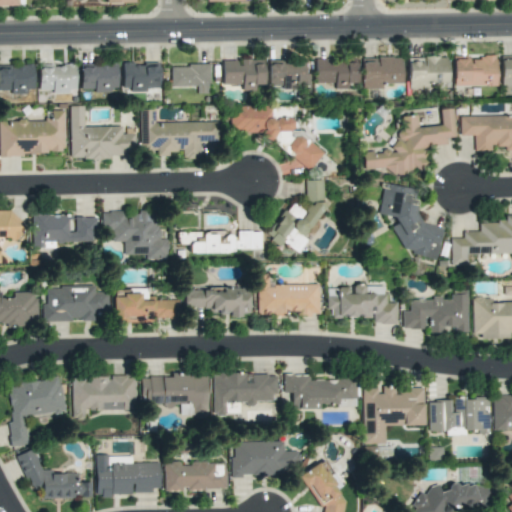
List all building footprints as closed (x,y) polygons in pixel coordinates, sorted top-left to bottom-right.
[(452,59),(452,86),(496,85),(495,55),(479,56),(479,59),(452,59)] [(511,55),(499,56),(500,87),(511,86),(511,55)] [(361,89),(381,88),(381,84),(401,83),(401,57),(376,57),(376,58),(360,59),(361,89)] [(406,57),(407,86),(448,85),(447,57),(406,57)] [(313,59),(314,83),(333,83),(333,89),(346,89),(346,83),(355,83),(355,58),(313,59)] [(262,85),(263,60),(238,59),(238,60),(221,60),(221,85),(240,85),(240,90),(254,90),(254,85),(262,85)] [(267,62),(267,85),(280,86),(280,89),(307,90),(308,63),(267,62)] [(0,92),(23,93),(23,89),(32,90),(32,65),(0,63),(0,92)] [(79,89),(92,89),(92,92),(109,93),(109,87),(116,87),(116,64),(79,63),(79,89)] [(158,63),(120,63),(121,92),(145,92),(145,88),(159,88),(158,63)] [(37,92),(74,92),(74,64),(37,64),(37,92)] [(169,86),(195,86),(195,93),(208,94),(208,65),(169,65),(169,86)] [(228,132),(257,133),(267,142),(274,135),(273,147),(281,148),(306,171),(322,153),(298,130),(291,130),(292,121),(289,118),(280,118),(269,118),(269,109),(266,106),(228,105),(228,132)] [(82,127),(82,106),(67,106),(68,158),(132,157),(132,133),(120,134),(120,126),(82,127)] [(361,152),(363,171),(390,168),(391,174),(426,171),(424,146),(445,144),(445,137),(453,136),(451,108),(438,109),(439,125),(417,127),(416,115),(399,116),(401,131),(395,131),(396,142),(389,143),(389,150),(361,152)] [(0,154),(62,154),(62,110),(49,110),(49,119),(0,120),(0,154)] [(217,122),(154,122),(154,110),(138,110),(138,152),(155,152),(155,155),(168,155),(168,151),(181,151),(181,159),(199,158),(199,150),(217,150),(217,122)] [(511,115),(458,116),(458,136),(472,135),(472,151),(490,151),(490,148),(511,148),(511,115)] [(434,259),(441,228),(415,222),(419,208),(412,206),(416,190),(383,182),(375,214),(397,219),(390,249),(434,259)] [(0,243),(2,244),(2,239),(19,239),(18,211),(0,211),(0,243)] [(100,212),(100,231),(109,231),(110,242),(121,241),(121,254),(144,254),(144,259),(166,259),(166,239),(157,239),(157,213),(123,213),(123,212),(100,212)] [(511,214),(503,215),(503,222),(477,222),(478,231),(461,231),(461,238),(448,238),(448,266),(466,266),(466,254),(511,253),(511,214)] [(30,247),(53,248),(53,244),(94,244),(94,216),(31,215),(30,247)] [(259,251),(258,231),(233,232),(181,233),(181,243),(187,243),(187,252),(259,251)] [(317,315),(317,284),(268,284),(268,275),(256,275),(256,315),(317,315)] [(40,322),(92,321),(92,315),(107,315),(106,291),(92,292),(92,286),(44,287),(44,304),(40,304),(40,322)] [(394,324),(394,303),(383,302),(383,286),(351,286),(351,288),(325,288),(325,309),(330,309),(330,317),(372,318),(371,323),(394,324)] [(182,289),(183,311),(228,310),(228,317),(240,317),(240,313),(249,313),(248,287),(182,289)] [(178,320),(177,300),(145,300),(145,289),(112,290),(112,321),(178,320)] [(466,332),(465,291),(449,291),(449,299),(440,300),(440,298),(407,299),(407,311),(400,311),(401,329),(425,328),(425,333),(442,332),(442,327),(452,326),(452,333),(466,332)] [(35,327),(35,292),(11,292),(11,298),(0,297),(0,323),(4,324),(4,326),(35,327)] [(511,339),(511,301),(489,301),(489,297),(470,297),(470,334),(479,334),(479,337),(511,337),(511,340),(511,339)] [(206,373),(169,373),(169,376),(139,376),(139,404),(178,404),(178,416),(206,416),(206,373)] [(211,373),(211,415),(237,415),(237,404),(252,404),(252,401),(273,401),(273,373),(211,373)] [(290,409),(318,409),(318,406),(354,406),(354,379),(307,379),(307,374),(281,374),(281,392),(289,392),(290,409)] [(133,410),(133,376),(69,377),(70,418),(85,418),(84,410),(133,410)] [(26,445),(22,417),(62,412),(58,377),(5,383),(10,421),(5,422),(9,447),(26,445)] [(383,425),(422,425),(422,388),(378,387),(378,388),(360,388),(360,444),(383,444),(383,425)] [(511,395),(490,396),(491,431),(511,431),(511,395)] [(488,398),(452,399),(452,412),(448,412),(448,400),(426,400),(427,431),(445,431),(445,433),(476,433),(488,433),(488,398)] [(230,441),(230,475),(296,475),(296,451),(281,451),(281,441),(230,441)] [(88,498),(88,482),(76,482),(76,473),(50,473),(49,470),(39,470),(31,449),(14,455),(28,488),(39,487),(40,499),(88,498)] [(157,462),(130,462),(130,455),(93,456),(93,498),(108,497),(108,493),(158,492),(157,462)] [(225,489),(224,462),(178,463),(178,462),(162,462),(162,491),(180,491),(180,489),(225,489)] [(320,511),(340,511),(343,502),(327,476),(328,469),(324,462),(319,462),(297,474),(311,498),(316,499),(322,508),(320,511)] [(487,484),(447,485),(447,490),(437,491),(437,485),(425,486),(426,493),(412,493),(412,511),(438,511),(438,510),(488,509),(487,484)]
